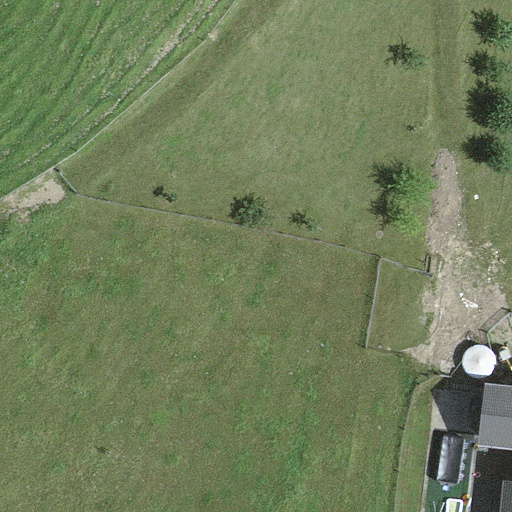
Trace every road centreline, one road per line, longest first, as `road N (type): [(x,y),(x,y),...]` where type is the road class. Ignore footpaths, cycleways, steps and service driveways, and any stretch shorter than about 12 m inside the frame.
road 1 (track): [(274,0),(245,39),(97,162),(0,221)]
road 2 (track): [(451,173),(447,0)]
